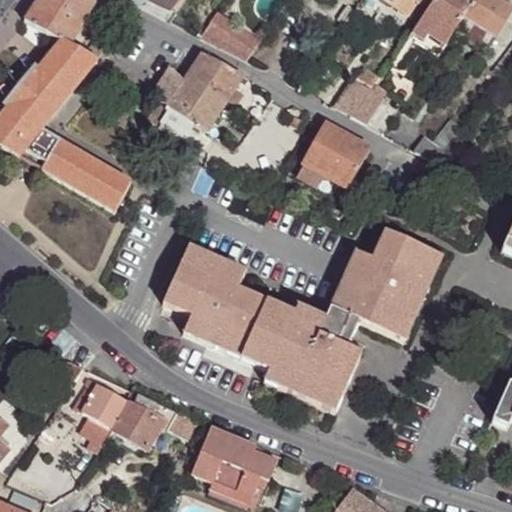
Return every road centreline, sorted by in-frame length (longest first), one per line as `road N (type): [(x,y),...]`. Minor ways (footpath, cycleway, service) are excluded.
road 1 (residential): [(0,242),(181,390),(364,466),(502,511)]
road 2 (residential): [(110,0),(407,157)]
